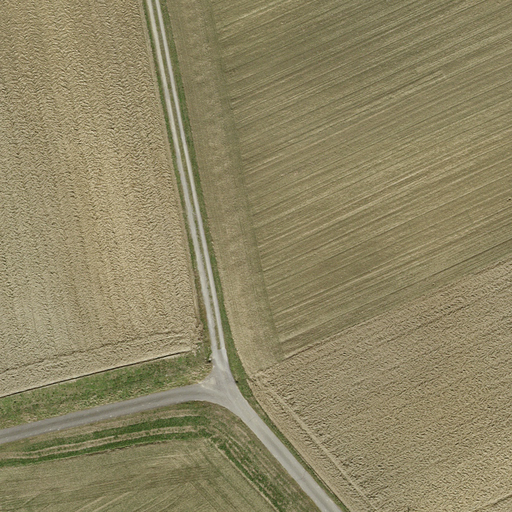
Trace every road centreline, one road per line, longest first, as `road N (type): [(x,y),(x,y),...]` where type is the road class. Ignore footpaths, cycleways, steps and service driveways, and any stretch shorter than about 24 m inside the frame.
road 1 (track): [(220,385),(158,0)]
road 2 (track): [(0,436),(220,385)]
road 3 (track): [(331,511),(220,385)]
